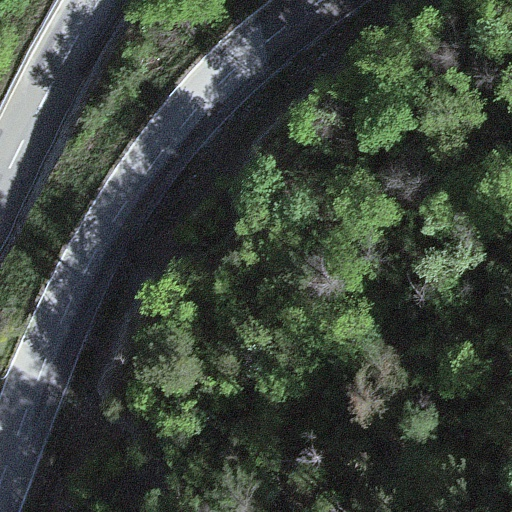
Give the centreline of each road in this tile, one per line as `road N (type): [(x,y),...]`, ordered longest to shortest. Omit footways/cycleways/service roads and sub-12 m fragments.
road 1 (tertiary): [(0,483),(43,363),(113,220),(229,73),(320,0)]
road 2 (tertiary): [(97,0),(0,184)]
